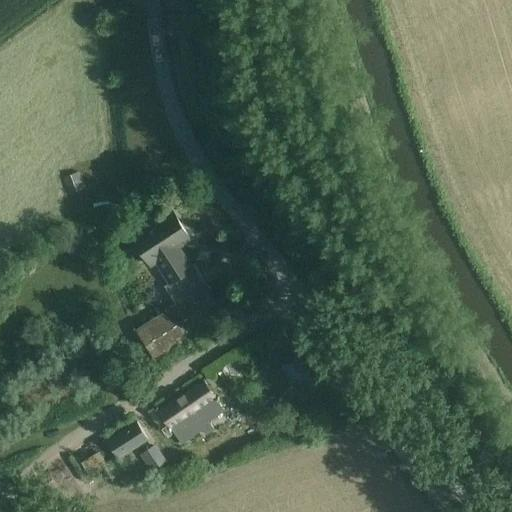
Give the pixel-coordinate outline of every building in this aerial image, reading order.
[(183,252),(181,253),(179,250),(193,240),(174,212),(133,239),(150,266),(156,263),(169,283),(193,268),(183,252)] [(224,315),(195,271),(169,289),(178,303),(138,329),(157,359),(224,315)] [(295,356),(281,368),(295,385),(309,373),(295,356)] [(159,411),(181,443),(204,428),(208,434),(214,429),(209,420),(225,410),(204,379),(203,380),(204,381),(159,411)] [(328,411),(319,415),(322,422),(331,418),(328,411)] [(234,415),(227,419),(233,428),(239,423),(234,415)] [(148,438),(139,423),(109,441),(118,456),(148,438)] [(155,447),(141,455),(152,472),(166,463),(155,447)] [(98,466),(83,474),(90,487),(105,479),(98,466)]
